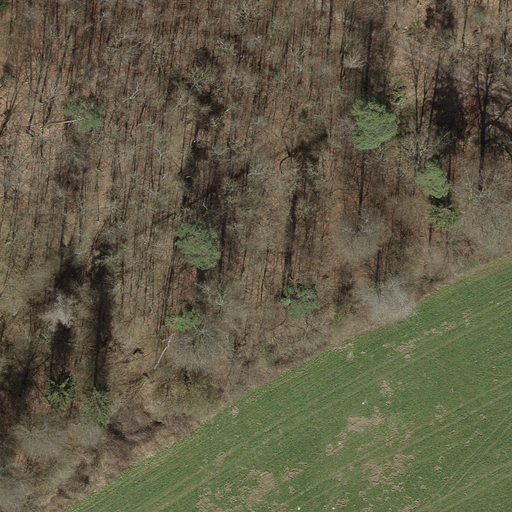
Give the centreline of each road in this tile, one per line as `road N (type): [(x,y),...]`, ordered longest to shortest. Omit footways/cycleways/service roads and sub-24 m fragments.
road 1 (track): [(0,332),(411,41)]
road 2 (track): [(331,0),(511,83)]
